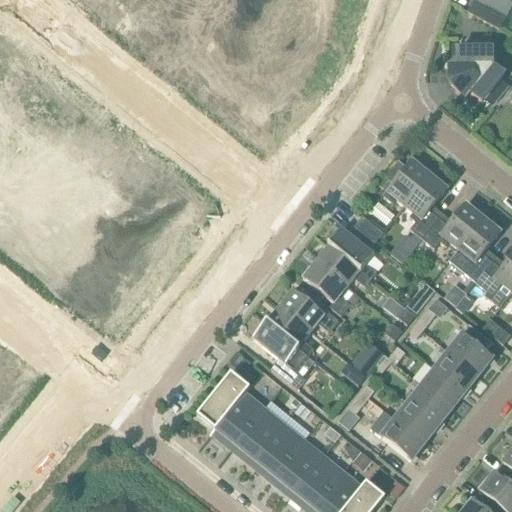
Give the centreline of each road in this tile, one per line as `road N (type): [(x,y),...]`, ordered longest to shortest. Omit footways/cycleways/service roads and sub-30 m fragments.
road 1 (residential): [(300,228),(16,0)]
road 2 (residential): [(128,431),(300,228)]
road 3 (residential): [(300,228),(402,107)]
road 4 (residential): [(417,511),(511,391)]
road 5 (residential): [(511,196),(402,107)]
road 6 (residential): [(232,511),(128,431)]
